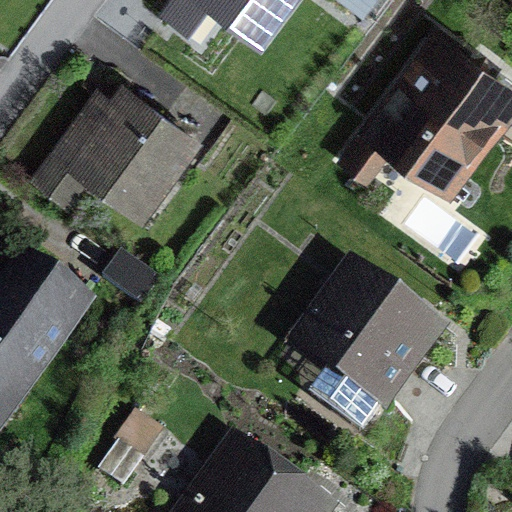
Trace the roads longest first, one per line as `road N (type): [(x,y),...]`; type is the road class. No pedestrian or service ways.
road 1 (residential): [(439,511),(454,450),(511,367)]
road 2 (residential): [(78,0),(0,108)]
